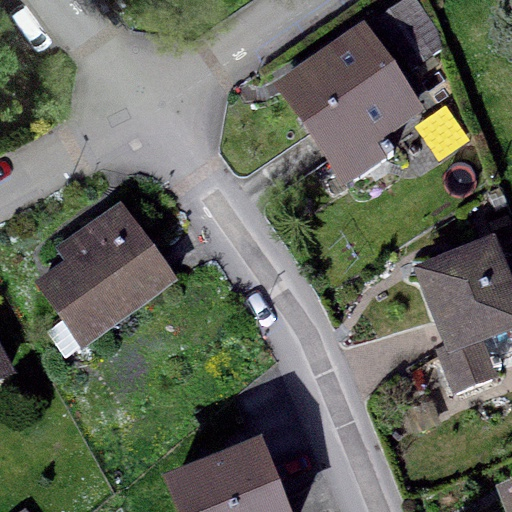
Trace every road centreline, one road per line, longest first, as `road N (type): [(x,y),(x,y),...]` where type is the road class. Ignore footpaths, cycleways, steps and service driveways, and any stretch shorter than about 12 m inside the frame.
road 1 (residential): [(140,104),(322,381),(375,511)]
road 2 (residential): [(140,104),(294,0)]
road 3 (residential): [(0,186),(140,104)]
road 4 (residential): [(67,0),(140,104)]
